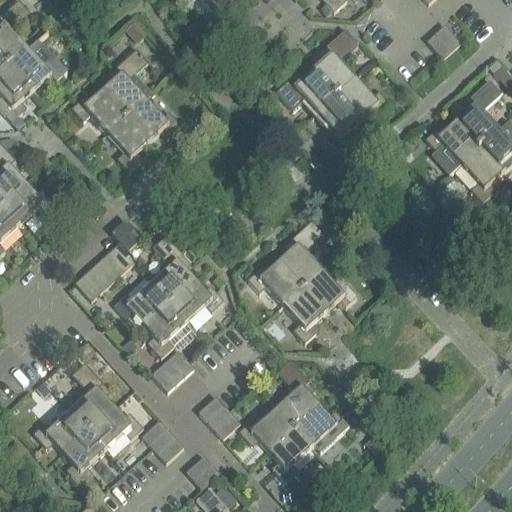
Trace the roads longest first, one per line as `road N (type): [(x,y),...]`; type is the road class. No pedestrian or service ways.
road 1 (residential): [(46,287),(55,261),(159,188),(174,189),(223,224),(246,227),(302,186),(358,164),(510,31),(480,0)]
road 2 (residential): [(173,424),(46,287)]
road 3 (secondary): [(511,411),(422,511)]
road 4 (residential): [(134,511),(198,452),(173,424)]
road 5 (residential): [(263,340),(173,424)]
